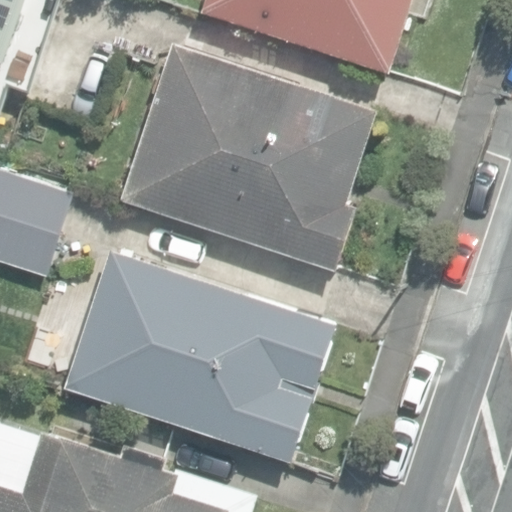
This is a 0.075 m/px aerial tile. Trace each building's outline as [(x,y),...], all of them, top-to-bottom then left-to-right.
[(0,0),(0,122),(3,123),(16,83),(36,90),(68,0),(0,0)] [(212,0),(209,9),(397,70),(420,0),(212,0)] [(128,194),(344,265),(364,202),(354,199),(386,103),(180,36),(128,194)] [(0,164),(0,255),(53,272),(79,189),(0,164)] [(70,383),(300,456),(344,320),(113,247),(70,383)] [(128,449),(66,429),(64,434),(51,430),(32,489),(0,478),(0,511),(247,511),(252,496),(184,475),(186,468),(172,464),(175,452),(131,438),(128,449)]
